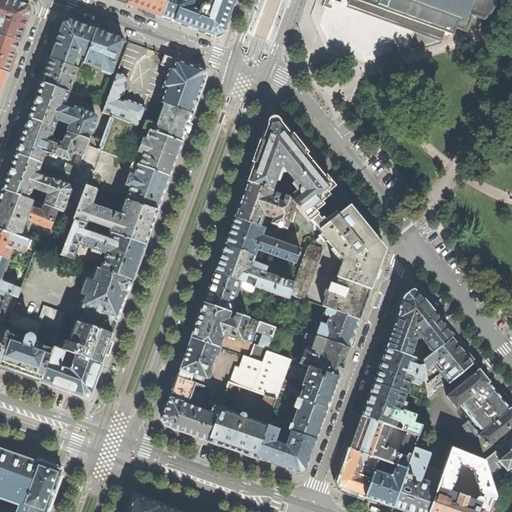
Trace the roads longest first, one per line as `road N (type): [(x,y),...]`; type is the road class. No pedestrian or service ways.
road 1 (secondary): [(125,451),(266,74)]
road 2 (secondary): [(233,62),(98,441)]
road 3 (residential): [(310,511),(413,235)]
road 4 (residential): [(413,235),(281,79),(266,74)]
road 5 (residential): [(58,0),(233,62)]
road 6 (primary): [(297,511),(125,451)]
road 7 (residential): [(511,361),(413,235)]
road 8 (residential): [(0,145),(53,0)]
